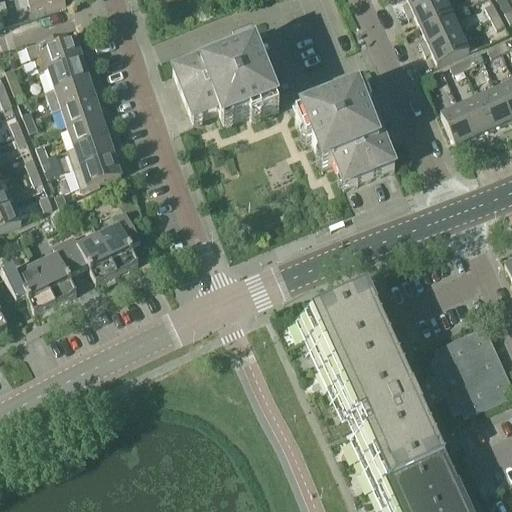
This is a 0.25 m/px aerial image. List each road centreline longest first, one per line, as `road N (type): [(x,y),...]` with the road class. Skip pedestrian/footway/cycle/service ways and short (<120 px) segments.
road 1 (residential): [(226,314),(169,172),(120,13)]
road 2 (tertiary): [(0,423),(226,314)]
road 3 (tertiary): [(226,314),(455,220)]
road 4 (residential): [(455,220),(363,0)]
road 5 (residential): [(455,220),(511,334)]
road 6 (residential): [(0,46),(120,13)]
